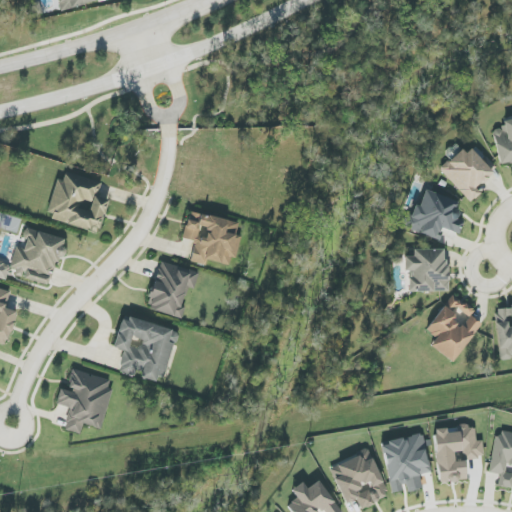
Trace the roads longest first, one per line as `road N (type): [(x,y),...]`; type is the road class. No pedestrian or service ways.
road 1 (residential): [(12,425),(50,330),(128,248),(156,202),(169,169),(169,125)]
road 2 (secondary): [(0,112),(157,68),(301,0)]
road 3 (secondary): [(140,25),(0,67)]
